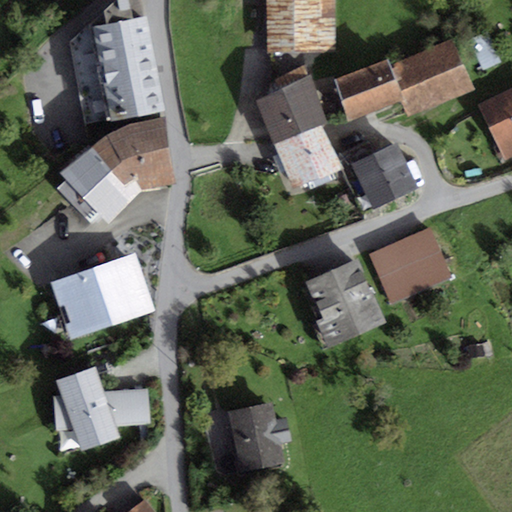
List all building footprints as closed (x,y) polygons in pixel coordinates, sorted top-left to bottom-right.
[(86,27),(69,42),(85,126),(165,111),(147,16),(143,17),(133,18),(130,0),(116,0),(104,11),(106,23),(86,27)] [(139,0),(130,0),(133,18),(143,17),(139,0)] [(335,0),(266,0),(267,53),(271,53),(302,53),(336,52),(335,0)] [(487,32),(469,40),(483,71),(501,63),(487,32)] [(452,37),(389,64),(403,99),(400,100),(408,118),(474,90),(452,37)] [(269,94),(256,100),(274,145),(322,125),(328,123),(311,74),(307,76),(302,53),(271,53),(269,94)] [(387,59),(334,79),(347,121),(400,100),(403,99),(389,64),(387,59)] [(511,88),(478,105),(499,150),(511,143),(511,88)] [(174,186),(165,117),(129,125),(106,135),(142,191),(174,186)] [(322,125),(274,145),(276,151),(292,189),(344,169),(341,162),(325,132),(322,125)] [(142,191),(106,135),(61,174),(66,180),(57,187),(90,223),(99,215),(109,226),(142,191)] [(357,162),(352,165),(366,195),(358,199),(365,214),(419,188),(397,143),(375,154),(371,147),(354,155),(357,162)] [(511,158),(511,143),(499,150),(505,161),(511,158)] [(357,162),(354,155),(341,162),(344,169),(358,199),(366,195),(352,165),(357,162)] [(431,228),(370,255),(391,305),(453,278),(431,228)] [(135,254),(50,283),(70,341),(155,312),(135,254)] [(359,261),(307,283),(323,320),(317,322),(328,348),(386,323),(359,261)] [(95,367),(55,381),(61,398),(54,398),(56,432),(73,431),(81,452),(121,438),(117,427),(120,427),(117,392),(105,393),(95,367)] [(149,389),(117,392),(120,427),(151,425),(149,389)] [(273,403),(229,412),(241,472),(285,463),(282,444),(292,442),(287,418),(276,420),(273,403)] [(155,511),(146,499),(128,511),(155,511)]
